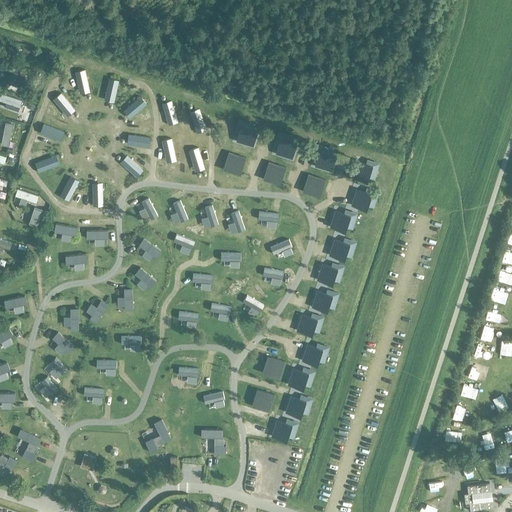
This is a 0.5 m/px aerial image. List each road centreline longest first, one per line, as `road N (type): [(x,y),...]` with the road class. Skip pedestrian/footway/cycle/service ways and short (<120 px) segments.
road 1 (track): [(436,110),(322,469),(320,511)]
road 2 (unclassified): [(281,511),(184,488),(163,491),(142,511)]
